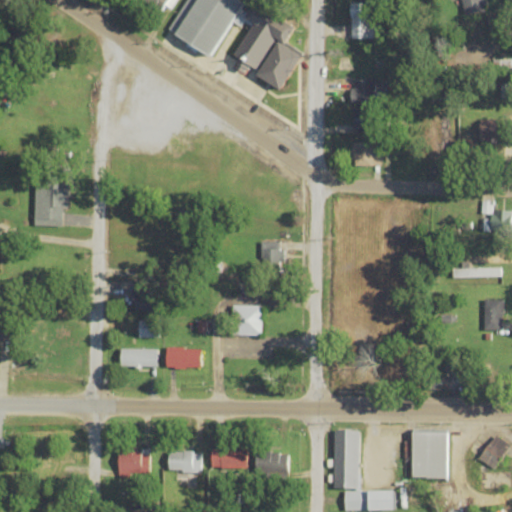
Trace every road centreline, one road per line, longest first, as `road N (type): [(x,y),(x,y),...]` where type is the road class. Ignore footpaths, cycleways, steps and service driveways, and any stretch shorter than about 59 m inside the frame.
road 1 (secondary): [(511,410),(0,402)]
road 2 (residential): [(318,511),(314,0)]
road 3 (residential): [(90,511),(99,130),(105,92),(130,46)]
road 4 (residential): [(317,165),(61,0)]
road 5 (residential): [(511,182),(377,177),(317,165)]
